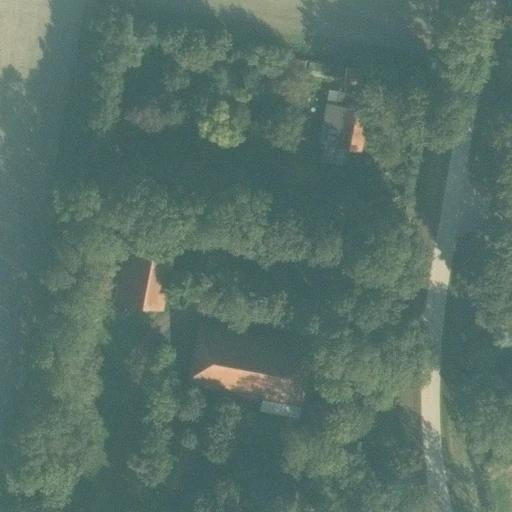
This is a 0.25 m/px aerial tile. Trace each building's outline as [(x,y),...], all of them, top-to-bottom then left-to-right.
[(308,60),(289,57),(287,56),(284,71),(305,76),(307,66),(308,60)] [(345,79),(370,84),(372,71),(348,66),(345,79)] [(369,110),(365,110),(368,96),(340,91),(337,105),(327,103),(320,143),(338,146),(362,150),(369,110)] [(296,206),(336,214),(339,201),(299,192),(296,206)] [(114,298),(165,308),(176,250),(125,239),(124,243),(115,241),(105,292),(115,294),(114,298)] [(305,407),(317,343),(202,320),(190,385),(263,399),(261,406),(267,407),(266,411),(279,414),(281,402),(305,407)] [(155,481),(196,488),(203,439),(165,430),(155,481)]
